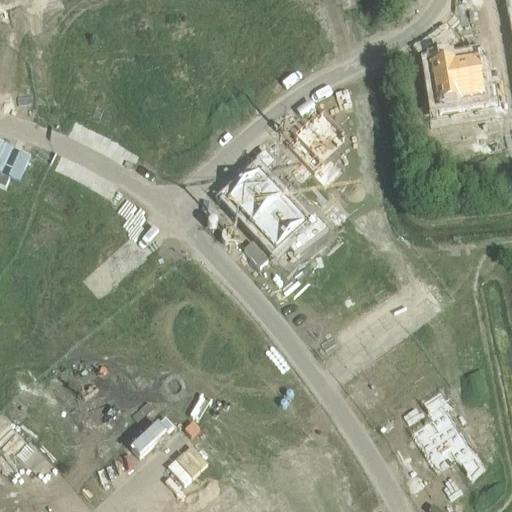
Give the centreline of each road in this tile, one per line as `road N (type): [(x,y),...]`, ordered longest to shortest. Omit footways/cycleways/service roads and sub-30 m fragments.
road 1 (residential): [(366,58),(323,76),(278,111),(170,213)]
road 2 (residential): [(320,384),(170,213)]
road 3 (residential): [(170,213),(30,136),(0,129)]
road 4 (residential): [(398,511),(385,479),(320,384)]
road 5 (residential): [(435,300),(320,384)]
